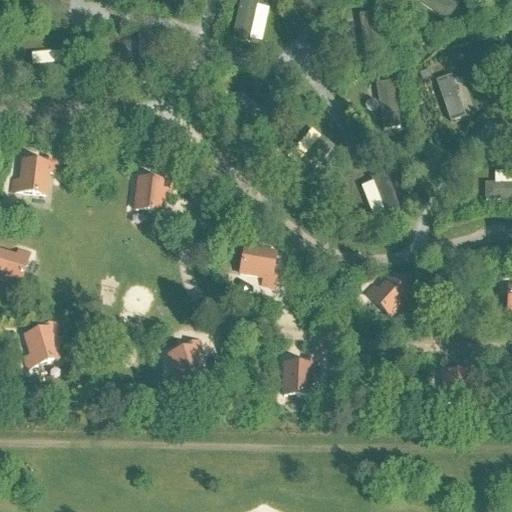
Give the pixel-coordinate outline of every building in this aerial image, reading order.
[(258,0),(241,0),(233,40),(250,43),(251,39),(262,41),(268,9),(257,7),(258,0)] [(362,0),(361,1),(365,33),(398,23),(393,0),(362,0)] [(153,34),(123,36),(125,80),(156,79),(153,34)] [(63,54),(31,57),(32,68),(21,69),(22,80),(65,76),(63,54)] [(448,86),(419,96),(433,138),(467,129),(448,86)] [(278,105),(256,91),(226,119),(247,139),(278,105)] [(331,146),(308,127),(282,163),(305,178),(331,146)] [(54,178),(56,166),(46,165),(45,169),(23,167),(20,186),(13,186),(12,196),(45,201),(48,177),(54,178)] [(511,172),(497,171),(496,193),(511,194),(511,172)] [(135,215),(160,218),(163,195),(170,196),(171,184),(161,182),(161,187),(138,184),(135,215)] [(378,188),(350,190),(363,222),(381,224),(378,188)] [(240,278),(263,282),(262,289),(274,291),(276,281),(271,280),(275,258),(255,255),(256,248),(245,246),(240,278)] [(0,283),(19,290),(29,258),(18,255),(16,262),(0,256),(0,283)] [(365,299),(389,322),(405,304),(410,309),(419,300),(411,293),(408,296),(391,281),(378,296),(373,291),(365,299)] [(58,340),(55,328),(45,330),(47,335),(25,342),(31,361),(24,363),(28,374),(59,364),(52,341),(58,340)] [(202,358),(198,346),(189,349),(190,354),(169,361),(175,380),(168,382),(172,392),(203,382),(196,360),(202,358)] [(284,370),(283,401),(309,402),(310,378),(316,379),(317,366),(307,366),(307,370),(284,370)] [(443,378),(443,409),(469,409),(469,386),(475,385),(475,373),(465,373),(465,378),(443,378)]
